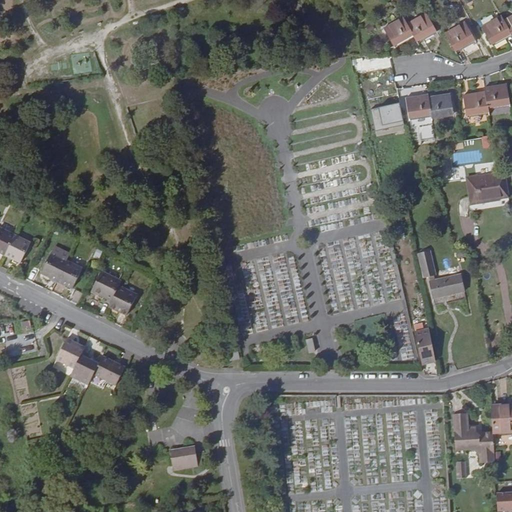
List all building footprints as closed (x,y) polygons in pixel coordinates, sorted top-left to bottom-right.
[(407,24),(412,35),(416,42),(435,31),(425,14),(407,24)] [(511,15),(503,21),(510,34),(511,37),(511,15)] [(491,44),(510,34),(503,21),(500,16),(482,27),(491,44)] [(407,24),(403,17),(384,28),(393,45),(412,35),(407,24)] [(445,34),(455,51),(474,40),(464,23),(445,34)] [(485,92),(487,108),(509,104),(506,85),(484,88),(485,92)] [(487,108),(485,92),(464,95),(467,115),(488,112),(487,108)] [(450,94),(428,98),(431,115),(431,117),(453,114),(450,94)] [(428,98),(428,95),(406,99),(409,118),(431,115),(428,98)] [(371,107),(375,129),(404,124),(400,103),(371,107)] [(475,203),(502,199),(501,193),(511,192),(508,173),(471,178),(475,203)] [(418,183),(419,191),(429,189),(428,182),(418,183)] [(0,252),(5,256),(15,236),(0,228),(0,252)] [(31,244),(15,236),(5,256),(21,263),(31,244)] [(431,250),(417,253),(423,278),(436,275),(431,250)] [(57,282),(67,262),(52,254),(42,274),(57,282)] [(83,270),(67,262),(57,282),(73,290),(83,270)] [(112,302),(120,287),(122,282),(103,273),(93,292),(112,302)] [(463,275),(430,280),(434,303),(466,298),(463,275)] [(112,302),(109,307),(127,316),(138,296),(120,287),(112,302)] [(436,358),(430,328),(415,330),(418,336),(423,363),(433,361),(432,359),(436,358)] [(31,342),(29,333),(15,336),(17,344),(31,342)] [(312,338),(306,339),(309,353),(315,352),(312,338)] [(55,360),(73,369),(80,355),(84,348),(66,339),(55,360)] [(87,386),(93,375),(98,364),(80,355),(73,369),(69,377),(87,386)] [(98,364),(93,375),(116,386),(125,368),(102,357),(98,364)] [(226,362),(217,364),(220,373),(228,371),(226,362)] [(20,404),(24,435),(40,433),(37,402),(20,404)] [(511,409),(500,410),(500,414),(492,414),(493,432),(493,436),(511,434),(511,409)] [(493,432),(482,432),(482,436),(474,428),(475,426),(469,426),(468,412),(454,413),(456,450),(474,449),(480,454),(480,463),(495,462),(493,436),(493,432)] [(482,436),(482,432),(475,426),(474,428),(482,436)] [(199,466),(196,453),(195,446),(170,451),(173,470),(199,466)] [(466,461),(457,461),(457,477),(467,477),(466,461)] [(511,510),(511,491),(497,491),(497,511),(511,510)]
